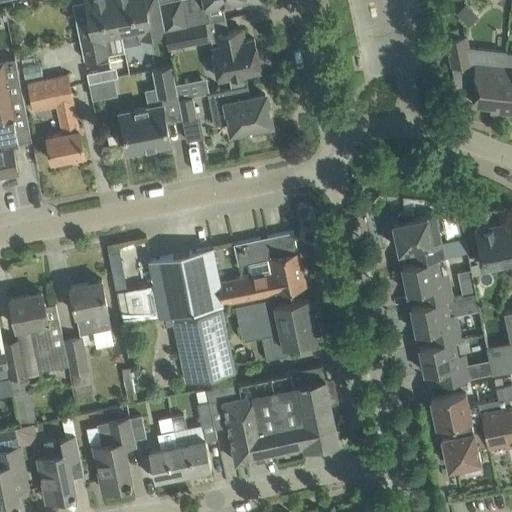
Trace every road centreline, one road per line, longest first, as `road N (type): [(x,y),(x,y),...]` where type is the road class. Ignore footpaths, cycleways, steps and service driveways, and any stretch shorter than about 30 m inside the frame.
road 1 (residential): [(0,238),(336,169)]
road 2 (residential): [(391,466),(336,169)]
road 3 (residential): [(176,511),(391,466)]
road 4 (residential): [(511,156),(411,122),(331,140)]
road 5 (residential): [(331,140),(302,0)]
